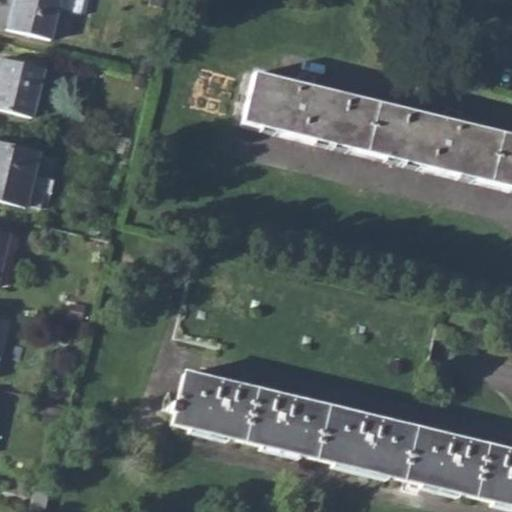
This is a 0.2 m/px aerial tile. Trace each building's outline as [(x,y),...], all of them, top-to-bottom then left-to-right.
[(5,33),(49,44),(58,0),(17,0),(16,4),(11,4),(5,33)] [(0,113),(31,120),(42,73),(0,63),(0,113)] [(239,125),(511,190),(511,135),(459,123),(462,111),(447,107),(443,109),(440,118),(312,87),(315,76),(301,73),(297,74),(294,83),(251,73),(239,125)] [(0,146),(0,202),(24,208),(24,207),(31,183),(49,187),(56,161),(0,146)] [(39,210),(44,194),(48,195),(49,187),(31,183),(24,207),(39,210)] [(172,340),(419,399),(438,319),(191,259),(172,340)] [(171,424),(511,507),(511,449),(505,448),(503,453),(463,443),(464,438),(450,434),(448,440),(376,422),(377,417),(363,413),(362,418),(289,400),(290,395),(277,392),(276,397),(236,387),(237,382),(224,379),(222,384),(183,375),(171,424)]
